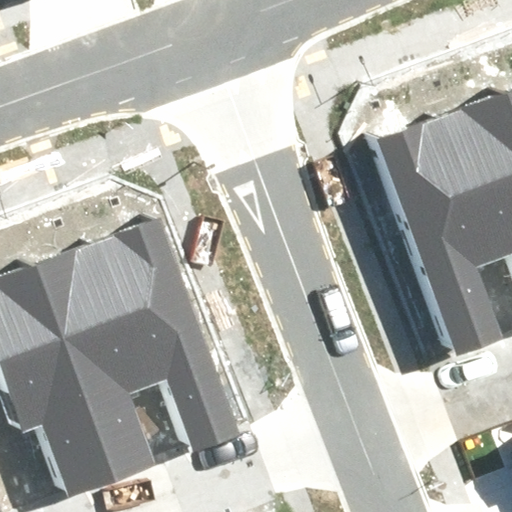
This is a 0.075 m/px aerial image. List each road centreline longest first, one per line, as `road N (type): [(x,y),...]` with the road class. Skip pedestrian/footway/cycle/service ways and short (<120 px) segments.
road 1 (residential): [(356,406),(216,28)]
road 2 (residential): [(76,511),(356,406)]
road 3 (residential): [(216,28),(0,106)]
road 4 (residential): [(356,406),(511,349)]
